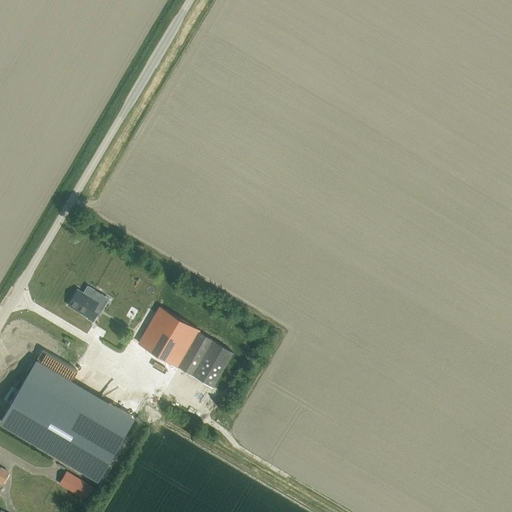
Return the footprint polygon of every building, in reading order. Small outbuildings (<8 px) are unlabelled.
[(68,306),(89,318),(88,319),(93,322),(98,312),(94,310),(99,302),(77,290),(68,306)] [(160,307),(139,343),(179,366),(199,332),(200,330),(160,307)] [(199,332),(179,366),(195,375),(215,341),(199,332)] [(233,352),(215,341),(195,375),(213,386),(233,352)] [(123,433),(26,377),(0,421),(97,478),(123,433)] [(93,487),(67,471),(60,484),(85,499),(93,487)]
